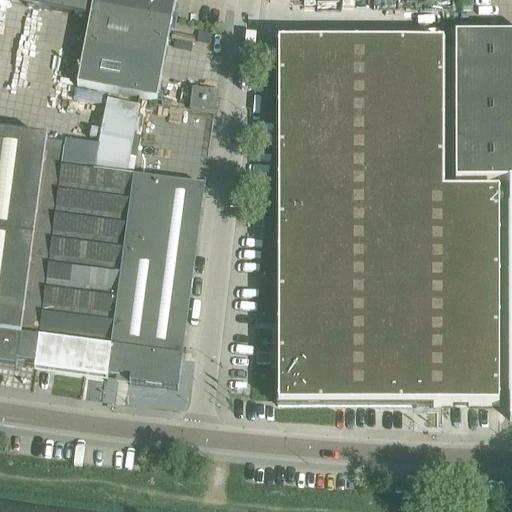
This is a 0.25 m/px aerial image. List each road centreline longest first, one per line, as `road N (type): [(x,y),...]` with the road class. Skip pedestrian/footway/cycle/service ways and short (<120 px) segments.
road 1 (unclassified): [(199,440),(250,0)]
road 2 (unclassified): [(199,440),(511,460)]
road 3 (unclassified): [(0,412),(199,440)]
